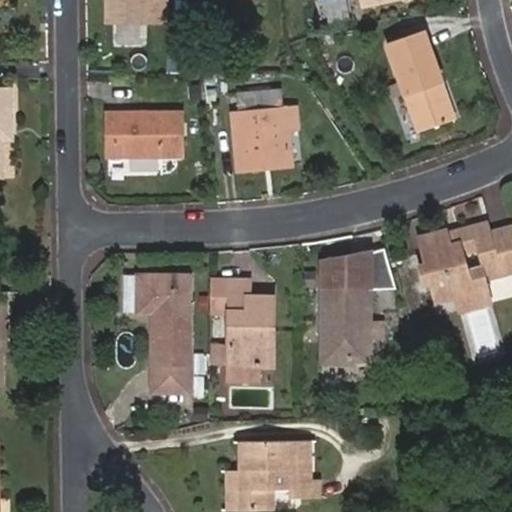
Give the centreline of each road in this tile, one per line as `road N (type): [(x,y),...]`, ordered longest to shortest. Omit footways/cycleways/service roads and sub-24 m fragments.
road 1 (residential): [(511,155),(374,205),(227,227),(73,231)]
road 2 (residential): [(93,471),(74,415),(73,231)]
road 3 (residential): [(73,231),(71,0)]
